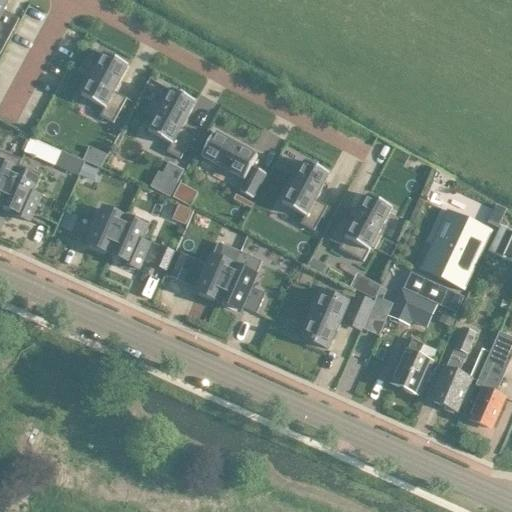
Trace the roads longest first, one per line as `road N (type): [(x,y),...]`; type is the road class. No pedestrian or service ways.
road 1 (tertiary): [(511,499),(0,273)]
road 2 (residential): [(73,0),(362,153)]
road 3 (unknown): [(117,301),(167,178)]
